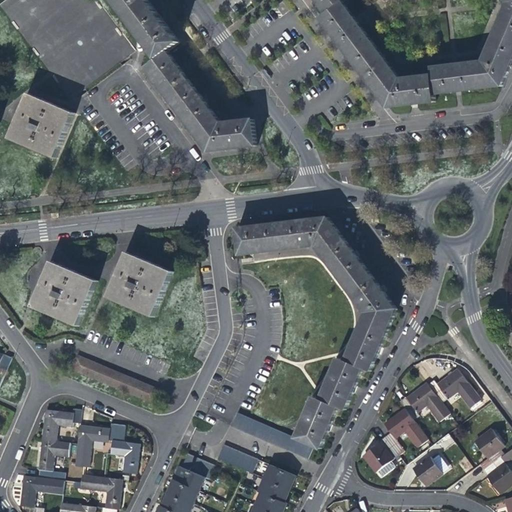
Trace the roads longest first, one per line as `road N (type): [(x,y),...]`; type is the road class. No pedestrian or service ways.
road 1 (residential): [(210,207),(218,344),(176,432)]
road 2 (residential): [(194,0),(299,143),(314,197)]
road 3 (residential): [(210,207),(0,232)]
road 4 (residential): [(424,302),(329,476)]
road 5 (unknown): [(16,338),(72,329),(172,374)]
road 6 (residential): [(329,476),(368,494),(447,498),(480,511)]
road 7 (residential): [(511,381),(477,331),(461,242)]
road 8 (residential): [(176,432),(41,374)]
road 9 (residential): [(424,302),(352,197)]
